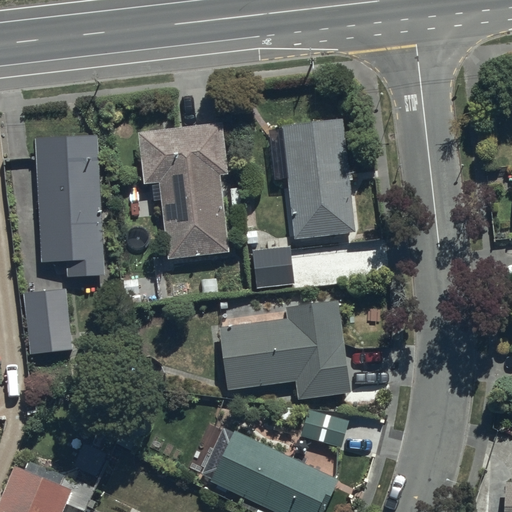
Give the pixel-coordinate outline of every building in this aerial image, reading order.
[(281,131),(294,245),(354,239),(343,125),(281,131)] [(223,129),(137,136),(142,192),(159,190),(167,266),(229,260),(221,181),(228,181),(223,129)] [(98,140),(35,143),(39,253),(43,253),(44,269),(69,268),(70,284),(104,283),(98,140)] [(291,251),(251,254),(255,293),(295,290),(291,251)] [(68,292),(24,297),(31,361),(74,357),(68,292)] [(287,324),(219,332),(227,397),(295,388),(297,406),(350,399),(340,309),(286,315),(287,324)] [(382,437),(308,414),(300,440),(373,464),(382,437)] [(325,511),(338,485),(235,436),(211,488),(263,511),(325,511)] [(26,475),(15,472),(0,509),(0,511),(67,511),(74,497),(63,493),(67,481),(30,466),(26,475)] [(506,493),(480,493),(473,511),(511,511),(511,486),(506,486),(506,493)]
